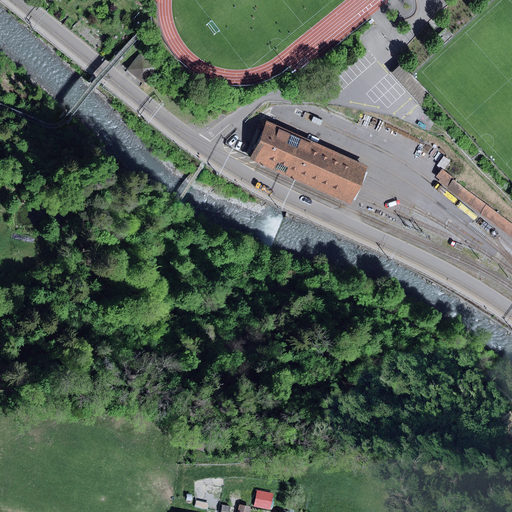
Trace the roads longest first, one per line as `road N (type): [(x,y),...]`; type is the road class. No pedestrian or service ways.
road 1 (unclassified): [(204,146),(511,310)]
road 2 (unclassified): [(19,0),(204,146)]
road 3 (unclassified): [(204,146),(272,94),(341,101)]
